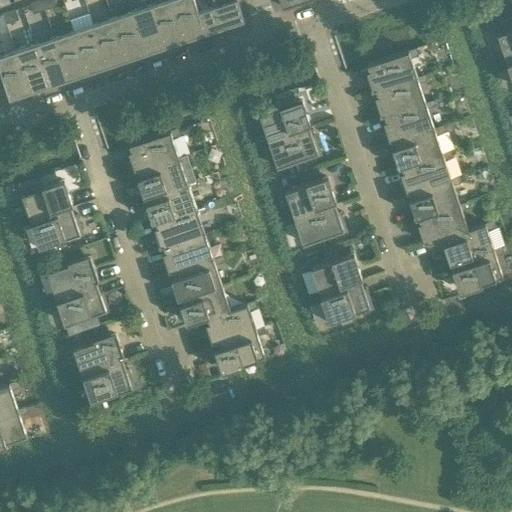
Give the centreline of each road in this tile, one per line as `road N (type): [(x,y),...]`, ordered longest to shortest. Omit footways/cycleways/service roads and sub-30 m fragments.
road 1 (residential): [(406,293),(315,23)]
road 2 (residential): [(169,371),(79,102)]
road 3 (residential): [(79,102),(270,38)]
